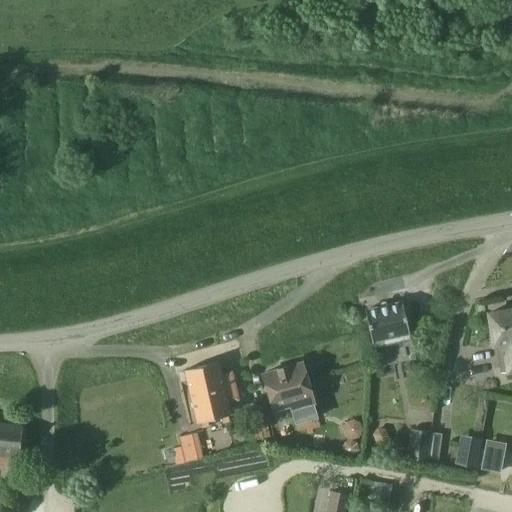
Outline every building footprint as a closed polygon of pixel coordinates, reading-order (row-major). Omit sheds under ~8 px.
[(410,333),(403,302),(366,310),(372,341),(410,333)] [(511,309),(488,313),(494,345),(498,344),(502,371),(511,369),(511,309)] [(222,375),(219,362),(185,370),(197,422),(200,422),(202,428),(208,427),(207,420),(221,417),(222,423),(229,421),(228,415),(231,414),(228,402),(239,400),(232,372),(222,375)] [(302,362),(262,374),(273,411),(289,406),(290,410),(291,409),(296,424),(317,418),(313,403),(314,402),(302,362)] [(263,396),(252,398),(254,409),(265,407),(263,396)] [(0,469),(13,471),(15,455),(20,455),(23,427),(0,424),(0,469)] [(377,429),(374,435),(377,440),(383,441),(387,436),(384,430),(377,429)] [(410,429),(407,457),(428,459),(431,431),(410,429)] [(462,439),(456,467),(476,471),(481,443),(462,439)] [(175,465),(184,463),(183,460),(180,446),(171,448),(175,465)] [(360,492),(390,494),(391,481),(361,479),(360,492)] [(326,511),(345,511),(349,495),(330,491),(326,511)]
